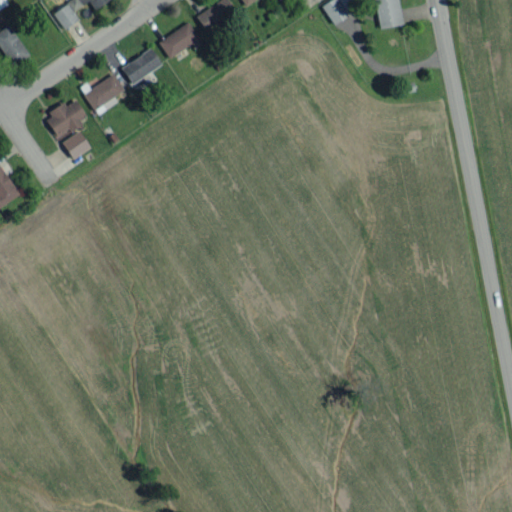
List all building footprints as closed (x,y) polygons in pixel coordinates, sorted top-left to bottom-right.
[(68,0),(51,11),(62,28),(78,18),(72,10),(87,0),(93,8),(105,0),(68,0)] [(235,10),(227,0),(215,0),(194,16),(205,32),(235,10)] [(332,23),(356,7),(351,0),(327,0),(320,5),(332,23)] [(399,24),(396,0),(373,0),(377,27),(399,24)] [(198,42),(189,22),(157,37),(166,57),(198,42)] [(0,49),(11,65),(28,54),(7,24),(0,28),(0,49)] [(125,83),(160,66),(151,48),(117,65),(125,83)] [(95,114),(116,101),(112,96),(122,90),(112,73),(82,92),(95,114)] [(43,115),(55,135),(66,129),(86,118),(74,98),(64,104),(63,103),(43,115)] [(60,141),(71,158),(89,147),(78,130),(60,141)] [(0,204),(17,194),(0,166),(0,204)]
